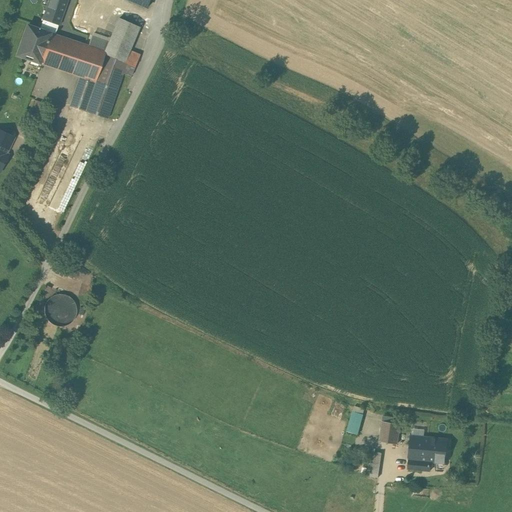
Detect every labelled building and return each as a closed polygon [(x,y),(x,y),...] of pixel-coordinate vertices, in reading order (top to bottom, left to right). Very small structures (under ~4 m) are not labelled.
[(149,0),(126,0),(146,8),(149,0)] [(64,6),(50,1),(40,30),(53,36),(64,6)] [(119,18),(109,42),(104,53),(134,67),(140,55),(129,51),(139,27),(119,18)] [(86,47),(53,36),(40,30),(27,25),(17,55),(31,60),(32,57),(39,60),(38,63),(39,63),(40,62),(55,67),(56,67),(76,74),(86,47)] [(88,47),(104,53),(109,42),(91,36),(88,47)] [(88,47),(86,47),(76,74),(81,75),(70,106),(107,118),(122,73),(130,76),(134,67),(104,53),(88,47)] [(46,104),(35,100),(32,110),(42,114),(46,104)] [(0,131),(0,169),(3,163),(6,162),(7,159),(6,157),(7,155),(0,151),(0,145),(1,146),(7,149),(13,137),(0,131)] [(353,412),(347,432),(357,435),(362,415),(363,411),(355,408),(354,412),(353,412)] [(400,424),(382,421),(379,441),(397,444),(400,424)] [(447,439),(411,435),(410,437),(410,440),(408,460),(409,460),(408,460),(431,462),(445,463),(447,439)] [(381,453),(371,451),(367,476),(378,478),(381,453)] [(431,462),(408,460),(408,469),(430,471),(431,462)]
